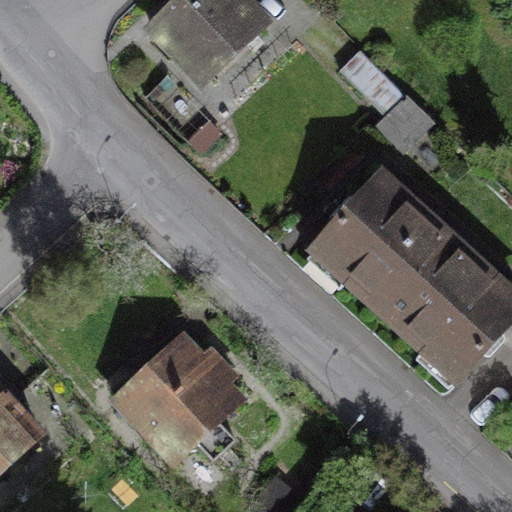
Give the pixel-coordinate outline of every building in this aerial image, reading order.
[(301,43),(264,0),(205,0),(166,36),(227,105),(301,43)] [(442,136),(371,68),(344,95),(415,164),(442,136)] [(0,166),(16,154),(0,134),(0,166)] [(511,357),(511,280),(402,181),(325,266),(475,398),(511,357)] [(271,418),(192,342),(124,412),(202,488),(271,418)] [(0,505),(64,448),(0,378),(0,505)] [(285,511),(275,500),(261,511),(285,511)]
